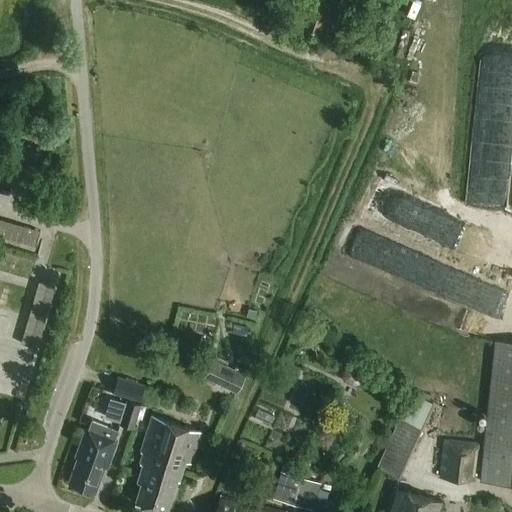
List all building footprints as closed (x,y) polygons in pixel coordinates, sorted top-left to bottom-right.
[(302,0),(297,20),(305,22),(302,30),(327,36),(339,0),(302,0)] [(368,41),(372,28),(348,22),(344,34),(368,41)] [(511,61),(481,58),(471,132),(487,134),(486,143),(510,146),(511,132),(511,61)] [(0,237),(26,245),(32,229),(0,220),(0,237)] [(37,277),(21,337),(31,340),(39,309),(48,311),(56,282),(37,277)] [(511,485),(511,343),(494,342),(479,482),(511,485)] [(217,383),(236,393),(247,373),(235,367),(234,370),(213,359),(203,380),(215,386),(217,383)] [(359,373),(349,368),(344,370),(342,376),(344,381),(353,386),(359,383),(361,378),(359,373)] [(117,376),(112,393),(139,402),(144,385),(117,376)] [(154,405),(158,389),(148,386),(144,403),(154,405)] [(422,428),(432,405),(411,396),(376,468),(396,476),(419,427),(422,428)] [(133,429),(141,405),(118,399),(111,420),(120,423),(119,425),(133,429)] [(201,431),(152,416),(140,452),(143,453),(139,464),(143,465),(137,482),(141,484),(134,503),(161,511),(165,511),(176,479),(178,480),(184,461),(191,463),(201,431)] [(91,420),(88,430),(85,429),(75,457),(77,458),(68,483),(95,493),(104,468),(107,469),(117,441),(115,440),(118,430),(91,420)] [(474,482),(479,445),(443,441),(439,478),(474,482)] [(313,511),(320,484),(280,473),(272,499),(313,511)] [(249,483),(239,481),(235,494),(246,497),(249,483)] [(440,511),(443,504),(392,489),(385,511),(440,511)] [(249,506),(220,497),(215,511),(281,511),(250,503),(249,506)]
